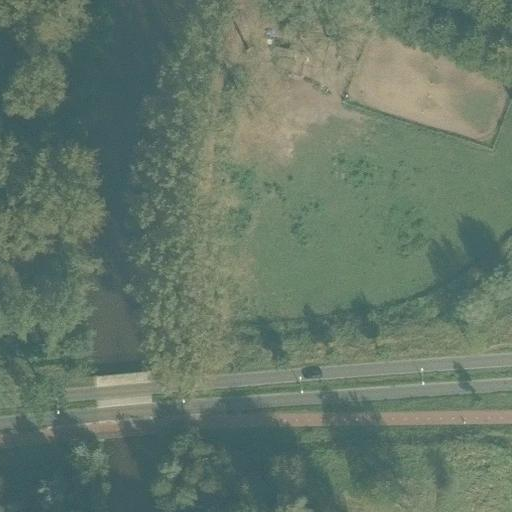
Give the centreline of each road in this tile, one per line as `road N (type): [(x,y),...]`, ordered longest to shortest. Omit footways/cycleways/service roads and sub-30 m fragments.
road 1 (secondary): [(511,362),(0,404)]
road 2 (secondary): [(0,427),(511,386)]
road 3 (track): [(237,0),(189,155),(185,234),(200,423)]
